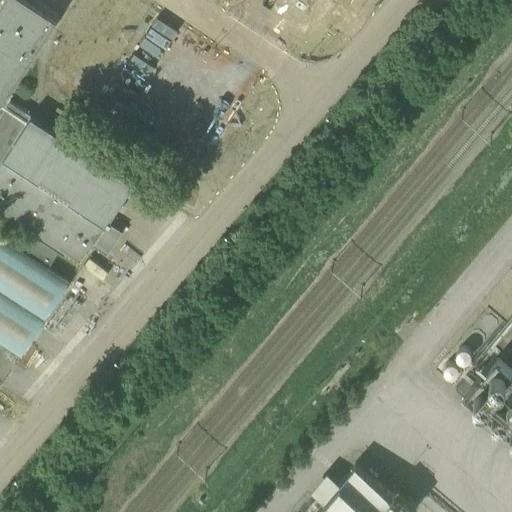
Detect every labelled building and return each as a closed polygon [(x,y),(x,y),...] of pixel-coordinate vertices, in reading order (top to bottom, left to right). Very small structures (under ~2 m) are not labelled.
[(0,99),(2,101),(57,18),(29,0),(1,0),(0,2),(0,99)] [(0,162),(0,210),(80,263),(93,244),(108,253),(123,230),(109,221),(127,192),(134,196),(141,185),(32,114),(0,162)] [(142,205),(151,211),(156,204),(147,198),(142,205)] [(0,339),(22,353),(69,280),(0,235),(0,339)] [(511,363),(507,359),(479,393),(511,420),(511,363)] [(465,395),(481,377),(471,369),(456,387),(465,395)] [(313,511),(410,511),(412,510),(355,462),(313,511)]
